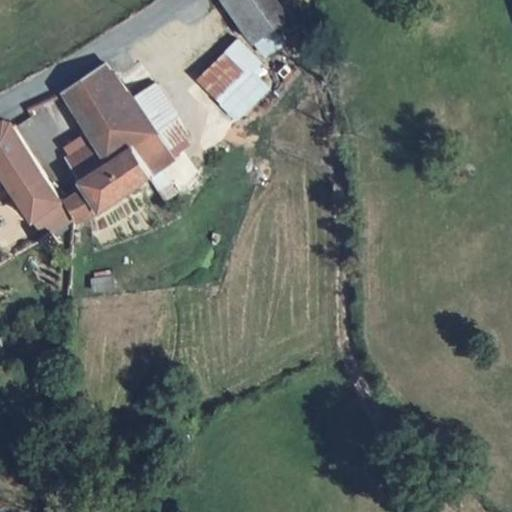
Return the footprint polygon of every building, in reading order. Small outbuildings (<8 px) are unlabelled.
[(284,0),(231,0),(258,40),(277,28),(295,17),(284,0)] [(269,56),(288,43),(277,28),(258,40),(269,56)] [(242,39),(201,80),(239,121),(271,88),(255,72),(264,63),(242,39)] [(78,97),(110,141),(126,165),(95,185),(115,215),(188,167),(182,158),(139,97),(119,70),(78,97)] [(152,100),(146,92),(139,97),(182,158),(202,143),(164,91),(152,100)] [(0,132),(0,169),(6,166),(53,244),(47,247),(54,259),(69,251),(62,239),(79,228),(85,209),(78,200),(69,194),(65,192),(16,126),(1,132),(0,132)] [(95,185),(126,165),(110,141),(78,161),(95,185)]
